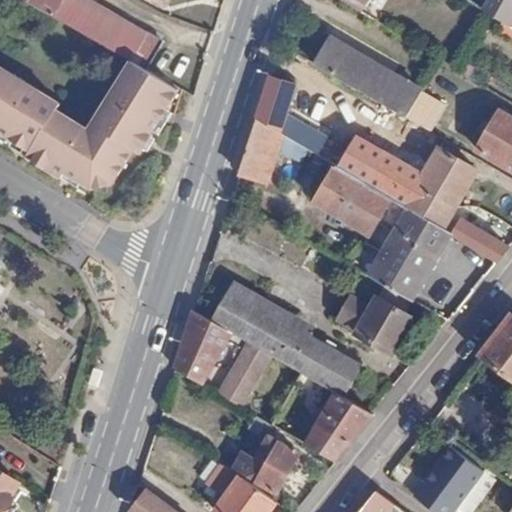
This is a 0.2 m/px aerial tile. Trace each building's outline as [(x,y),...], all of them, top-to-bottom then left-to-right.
[(23,0),(137,63),(149,70),(164,43),(87,0),(23,0)] [(349,0),(364,9),(369,0),(349,0)] [(511,0),(495,0),(489,15),(511,28),(511,0)] [(343,47),(327,72),(411,124),(428,99),(343,47)] [(181,88),(149,70),(137,63),(94,131),(61,111),(64,106),(0,66),(0,134),(30,153),(28,158),(63,179),(67,173),(92,190),(114,184),(134,151),(141,155),(161,121),(181,88)] [(271,76),(256,121),(280,136),(296,85),(271,76)] [(511,126),(501,119),(477,156),(511,177),(511,126)] [(256,121),(238,177),(268,187),(283,137),(280,136),(256,121)] [(390,202),(402,209),(415,187),(455,210),(476,174),(438,151),(422,177),(359,140),(339,171),(390,202)] [(378,223),(390,202),(339,171),(336,169),(316,204),(370,235),(378,223)] [(402,209),(442,232),(455,210),(415,187),(402,209)] [(369,276),(385,285),(411,300),(450,238),(442,232),(402,209),(390,202),(378,223),(395,233),(369,276)] [(511,247),(462,219),(450,238),(497,266),(511,248),(511,247)] [(332,390),(345,397),(364,366),(283,321),(289,312),(236,283),(213,323),(230,333),(248,343),(272,356),(332,390)] [(411,300),(385,285),(372,309),(355,299),(342,324),(358,333),(357,335),(393,355),(413,320),(405,316),(414,301),(411,300)] [(230,333),(213,323),(194,313),(175,371),(204,388),(230,333)] [(511,319),(481,360),(511,383),(511,319)] [(242,407),(272,356),(248,343),(217,393),(242,407)] [(332,390),(303,444),(335,464),(374,416),(345,397),(332,390)] [(242,451),(232,466),(274,494),(300,454),(269,435),(254,459),(242,451)] [(464,458),(429,508),(434,511),(473,511),(496,480),(464,458)] [(269,511),(274,504),(205,459),(200,467),(218,478),(210,494),(228,506),(223,511),(269,511)] [(0,471),(0,501),(5,495),(2,492),(10,478),(0,471)] [(402,511),(378,492),(361,511),(402,511)] [(173,511),(146,493),(130,511),(173,511)]
